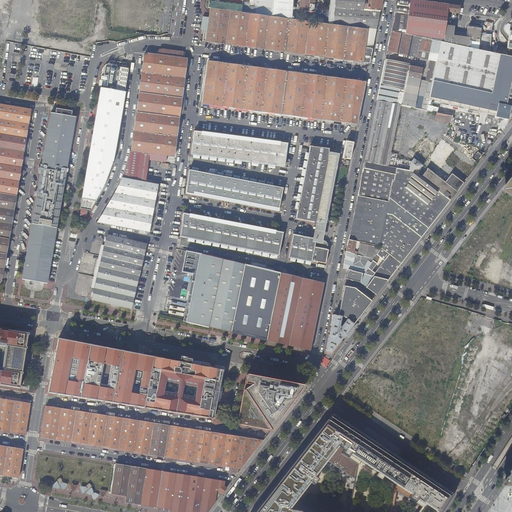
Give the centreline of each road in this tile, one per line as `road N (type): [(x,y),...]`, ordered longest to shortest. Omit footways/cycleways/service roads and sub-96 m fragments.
road 1 (secondary): [(389,0),(314,368),(328,386)]
road 2 (primary): [(511,149),(414,275)]
road 3 (primary): [(328,386),(230,511)]
road 4 (primary): [(414,275),(328,386)]
